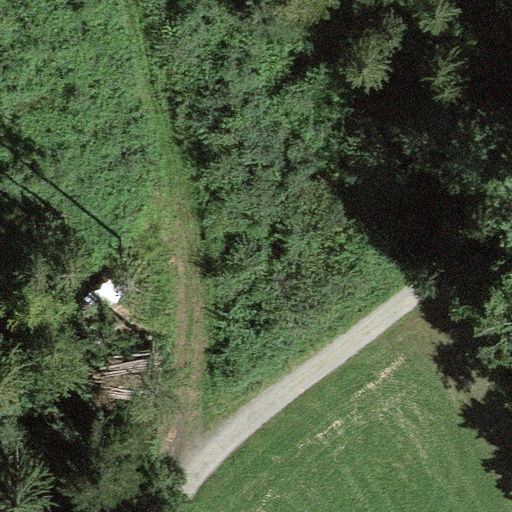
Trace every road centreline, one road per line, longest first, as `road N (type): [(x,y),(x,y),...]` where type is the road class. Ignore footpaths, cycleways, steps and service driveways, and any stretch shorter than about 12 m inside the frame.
road 1 (track): [(511,214),(401,281),(216,429),(158,511)]
road 2 (track): [(216,429),(170,39)]
